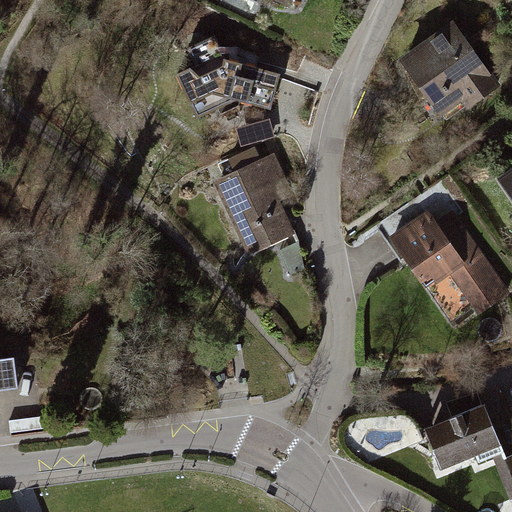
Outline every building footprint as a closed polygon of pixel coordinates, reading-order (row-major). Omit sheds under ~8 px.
[(261,0),(289,12),(294,0),(261,0)] [(457,19),(397,58),(441,124),(500,85),(457,19)] [(271,60),(194,22),(169,73),(246,111),(252,98),(278,111),(293,80),(267,68),(271,60)] [(277,155),(213,181),(246,258),(296,236),(280,203),(297,197),(277,155)] [(511,171),(498,180),(511,201),(511,171)] [(439,189),(383,229),(427,290),(450,274),(479,314),(511,291),(439,189)] [(0,393),(15,392),(12,362),(0,363),(0,393)] [(485,405),(420,430),(439,478),(493,457),(511,506),(511,454),(505,457),(485,405)]
